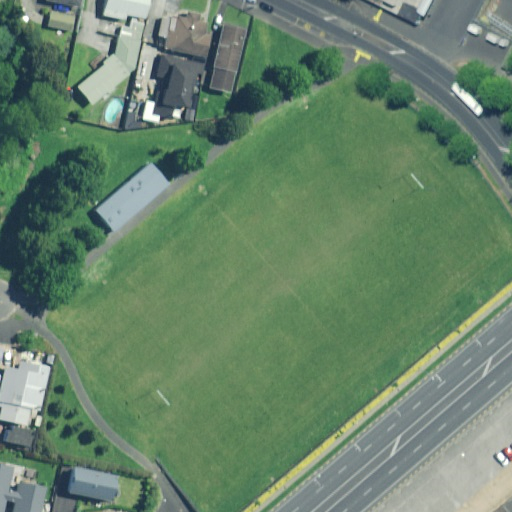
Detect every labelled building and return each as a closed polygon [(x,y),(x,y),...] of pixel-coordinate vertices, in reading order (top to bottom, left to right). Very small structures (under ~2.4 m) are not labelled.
[(43,0),(44,1),(78,8),(79,0),(43,0)] [(106,0),(103,16),(123,20),(124,14),(142,18),(145,0),(106,0)] [(73,11),(72,16),(57,13),(59,6),(52,5),(50,12),(47,27),(72,32),(76,17),(77,17),(78,12),(73,11)] [(203,35),(207,16),(178,9),(175,21),(161,18),(158,36),(165,38),(163,49),(205,58),(209,37),(203,35)] [(120,29),(116,55),(77,88),(92,106),(133,71),(143,24),(131,22),(129,30),(120,29)] [(242,31),(221,26),(210,76),(204,75),(202,84),(208,85),(208,89),(228,93),(242,31)] [(160,48),(144,45),(137,77),(153,81),(160,48)] [(194,83),(195,72),(207,75),(210,63),(198,61),(175,55),(163,52),(158,75),(167,77),(161,103),(171,106),(169,115),(178,117),(180,108),(186,109),(190,94),(197,96),(200,84),(194,83)] [(91,212),(111,234),(166,186),(147,164),(91,212)] [(42,356),(22,351),(14,349),(9,371),(5,370),(0,390),(0,407),(1,408),(0,411),(0,420),(25,426),(29,409),(38,411),(49,369),(39,367),(42,356)] [(33,431),(8,427),(5,443),(30,447),(33,431)] [(58,463),(38,460),(34,484),(54,487),(58,463)] [(7,493),(13,468),(0,465),(0,511),(1,511),(4,502),(15,505),(13,511),(40,511),(45,488),(19,483),(16,495),(7,493)] [(112,476),(73,468),(68,493),(106,502),(112,476)]
